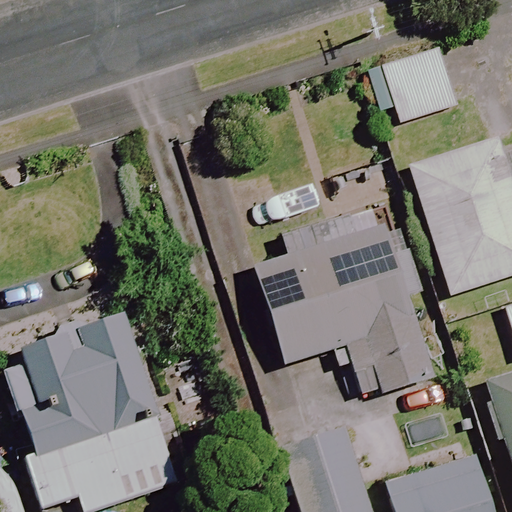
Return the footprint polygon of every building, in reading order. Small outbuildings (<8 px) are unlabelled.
[(454,112),(437,55),(378,73),(396,130),(454,112)] [(511,280),(511,198),(496,144),(405,172),(444,301),(511,280)] [(431,381),(387,232),(251,272),(279,369),(342,351),(358,402),(431,381)] [(511,310),(502,313),(511,345),(511,310)] [(152,416),(122,320),(0,357),(0,376),(25,459),(18,461),(34,511),(41,511),(74,502),(77,511),(95,511),(187,484),(165,412),(152,416)] [(511,378),(479,390),(511,486),(511,378)] [(366,511),(343,433),(275,454),(293,511),(366,511)] [(484,511),(470,459),(380,484),(388,511),(484,511)]
